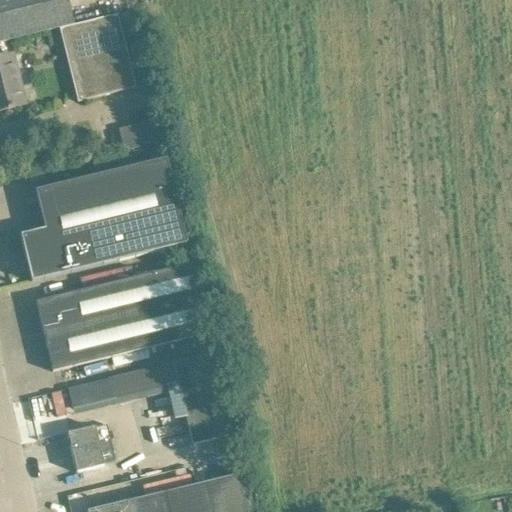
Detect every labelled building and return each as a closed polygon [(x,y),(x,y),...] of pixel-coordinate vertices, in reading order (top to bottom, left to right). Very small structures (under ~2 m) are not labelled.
[(0,0),(0,43),(58,29),(59,30),(72,26),(65,0),(0,0)] [(117,15),(72,26),(59,30),(74,94),(78,93),(80,103),(135,89),(117,15)] [(11,56),(0,58),(0,111),(24,106),(11,56)] [(119,130),(125,150),(158,141),(152,120),(119,130)] [(31,283),(185,246),(165,161),(34,193),(44,231),(19,237),(31,283)] [(191,265),(35,303),(52,373),(208,335),(191,265)] [(172,366),(178,390),(192,446),(231,437),(211,355),(172,365),(172,366)] [(76,474),(103,467),(99,450),(111,447),(106,426),(94,429),(67,435),(76,474)] [(251,511),(242,475),(90,511),(251,511)]
